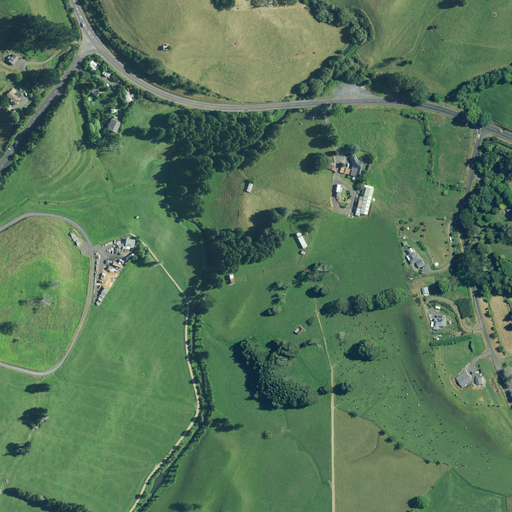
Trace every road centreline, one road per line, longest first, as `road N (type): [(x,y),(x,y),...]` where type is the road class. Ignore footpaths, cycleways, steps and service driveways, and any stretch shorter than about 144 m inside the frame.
road 1 (primary): [(93,38),(134,78),(193,103),(402,101),(482,124)]
road 2 (unclassified): [(511,403),(477,305),(463,226),(482,124)]
road 3 (unclassified): [(93,38),(0,168)]
